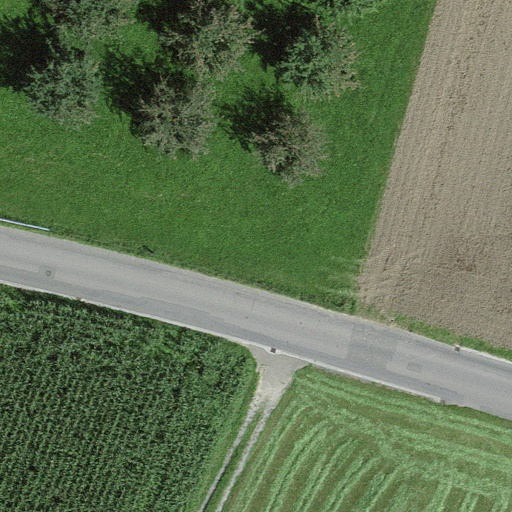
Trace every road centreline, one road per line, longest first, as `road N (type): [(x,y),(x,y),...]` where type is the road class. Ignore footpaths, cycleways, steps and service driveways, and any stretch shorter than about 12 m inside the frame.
road 1 (unclassified): [(511,396),(0,253)]
road 2 (track): [(292,335),(211,511)]
